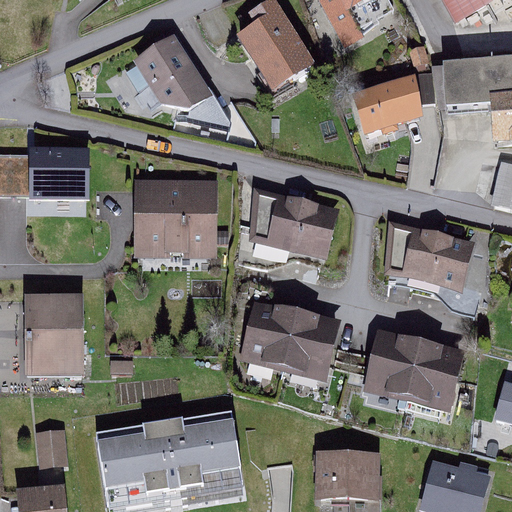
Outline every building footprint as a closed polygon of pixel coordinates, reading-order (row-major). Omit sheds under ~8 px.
[(322,17),(342,53),(362,42),(348,16),(377,0),(329,0),(335,10),(322,17)] [(511,0),(434,0),(452,29),(502,0),(511,0)] [(310,70),(276,15),(269,4),(242,21),(248,32),(231,43),(265,98),(310,70)] [(129,69),(157,111),(189,116),(208,104),(168,43),(129,69)] [(511,63),(480,65),(483,108),(484,145),(511,142),(511,63)] [(438,110),(483,108),(480,65),(435,68),(438,110)] [(347,102),(360,139),(402,124),(389,87),(347,102)] [(0,153),(0,193),(20,192),(18,153),(0,153)] [(33,153),(33,197),(85,197),(85,153),(33,153)] [(511,172),(497,169),(487,209),(511,215),(511,172)] [(128,187),(131,263),(213,260),(210,184),(128,187)] [(326,262),(338,216),(261,198),(250,243),(326,262)] [(459,292),(471,247),(395,228),(383,273),(459,292)] [(85,378),(83,303),(20,304),(21,379),(85,378)] [(234,362),(277,372),(289,316),(247,307),(234,362)] [(337,327),(289,316),(277,372),(324,382),(337,327)] [(401,401),(412,346),(373,337),(361,393),(401,401)] [(463,357),(412,346),(401,401),(451,412),(463,357)] [(511,389),(502,386),(492,424),(511,429),(511,389)] [(231,423),(102,441),(112,509),(241,491),(231,423)] [(35,435),(35,470),(62,470),(61,434),(35,435)] [(376,457),(311,457),(311,503),(375,504),(376,457)] [(478,511),(487,480),(429,465),(416,511),(478,511)] [(58,511),(57,491),(11,495),(12,511),(58,511)]
